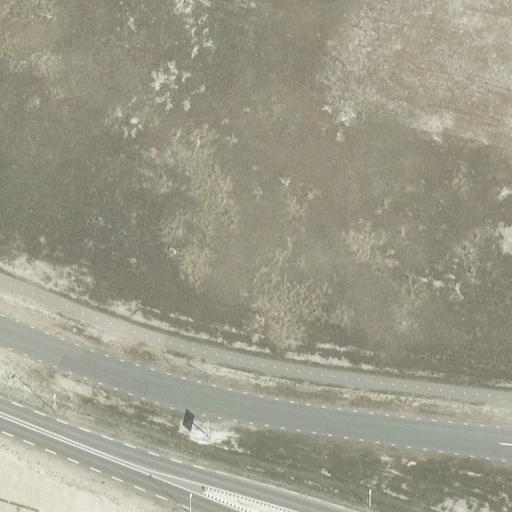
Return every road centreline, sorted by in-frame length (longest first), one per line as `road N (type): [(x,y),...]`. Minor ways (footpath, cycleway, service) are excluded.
road 1 (unclassified): [(502,451),(193,403),(0,333)]
road 2 (secondary): [(316,511),(80,448)]
road 3 (secondary): [(80,448),(211,511)]
